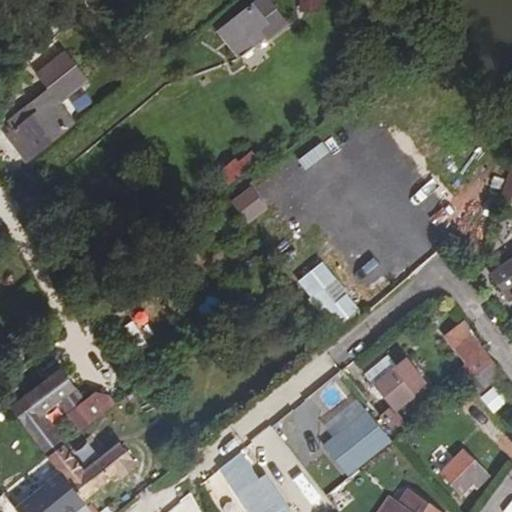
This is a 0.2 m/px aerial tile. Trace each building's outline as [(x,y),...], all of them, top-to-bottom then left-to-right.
[(253,5),(236,19),(245,34),(232,44),(241,56),(259,43),(253,37),(268,24),(253,5)] [(245,34),(236,19),(221,31),(232,44),(245,34)] [(37,74),(48,88),(6,121),(33,155),(75,122),(57,100),(85,78),(65,52),(37,74)] [(511,179),(508,178),(501,201),(511,204),(511,179)] [(252,189),(229,199),(241,223),(263,212),(252,189)] [(368,233),(343,252),(362,277),(387,259),(368,233)] [(511,260),(491,276),(508,299),(511,296),(511,260)] [(358,310),(322,265),(309,275),(327,298),(317,306),(335,329),(358,310)] [(269,298),(262,290),(238,309),(244,317),(269,298)] [(231,327),(225,319),(191,345),(197,353),(231,327)] [(120,329),(134,355),(146,348),(133,323),(120,329)] [(454,347),(473,333),(468,327),(448,339),(454,347)] [(470,381),(493,362),(473,333),(454,347),(467,364),(460,369),(470,381)] [(390,400),(396,408),(425,386),(404,360),(396,367),(387,356),(363,376),(385,403),(390,400)] [(503,375),(493,362),(470,381),(479,394),(503,375)] [(49,458),(60,449),(65,445),(43,415),(60,401),(83,431),(115,405),(107,395),(94,393),(85,400),(61,370),(11,411),(49,458)] [(494,385),(478,398),(491,414),(507,402),(494,385)] [(385,403),(392,411),(396,408),(390,400),(385,403)] [(381,419),(398,439),(408,431),(392,411),(381,419)] [(366,416),(326,449),(339,465),(379,431),(366,416)] [(83,466),(111,445),(98,428),(71,449),(83,466)] [(412,440),(408,435),(401,440),(406,446),(412,440)] [(60,472),(83,501),(117,475),(121,478),(138,465),(121,444),(81,475),(60,449),(49,458),(60,472)] [(488,477),(464,453),(444,474),(463,492),(468,486),(475,491),(488,477)] [(241,457),(221,472),(247,511),(289,511),(267,478),(258,483),(241,457)] [(83,501),(60,472),(15,508),(17,511),(73,511),(85,503),(83,501)] [(387,498),(377,511),(436,511),(409,493),(399,506),(387,498)] [(115,511),(119,510),(115,503),(109,508),(111,511),(115,511)]
